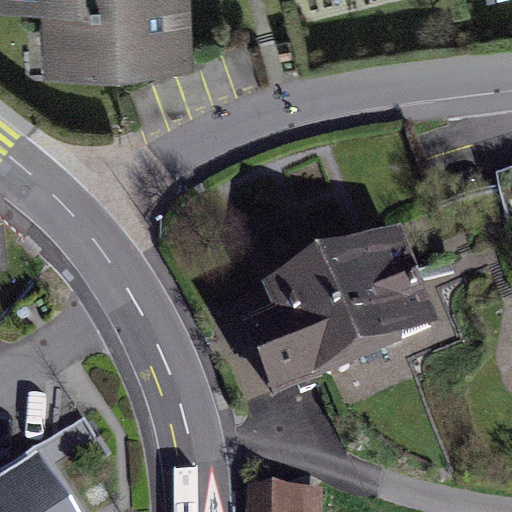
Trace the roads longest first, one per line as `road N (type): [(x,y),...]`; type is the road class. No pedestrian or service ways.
road 1 (residential): [(86,219),(158,162),(257,117),(340,91),(511,71)]
road 2 (tertiary): [(198,511),(188,426),(162,356),(86,219)]
